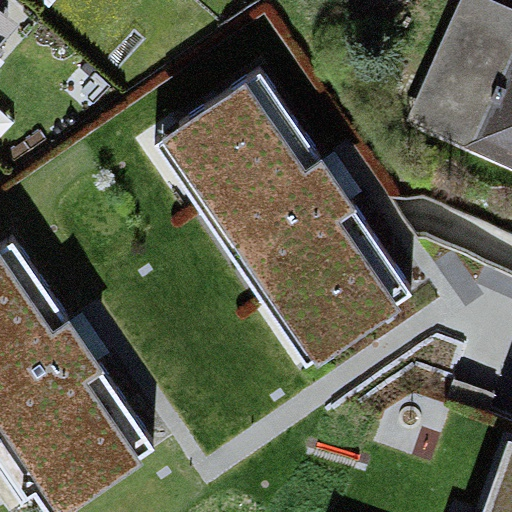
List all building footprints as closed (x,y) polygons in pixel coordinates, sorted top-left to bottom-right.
[(0,0),(0,39),(21,15),(3,0),(0,0)] [(511,0),(457,0),(407,117),(511,161),(511,0)] [(460,281),(319,74),(217,143),(357,350),(460,281)] [(128,511),(221,450),(80,243),(0,296),(0,345),(113,511),(128,511)] [(511,511),(511,484),(502,511),(511,511)]
